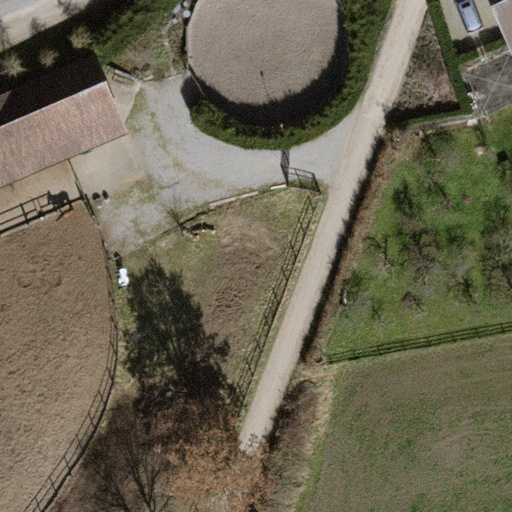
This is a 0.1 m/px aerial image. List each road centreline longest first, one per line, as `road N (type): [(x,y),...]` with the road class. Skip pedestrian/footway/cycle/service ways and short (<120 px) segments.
road 1 (track): [(228,511),(416,0)]
road 2 (track): [(0,224),(173,153),(354,159)]
